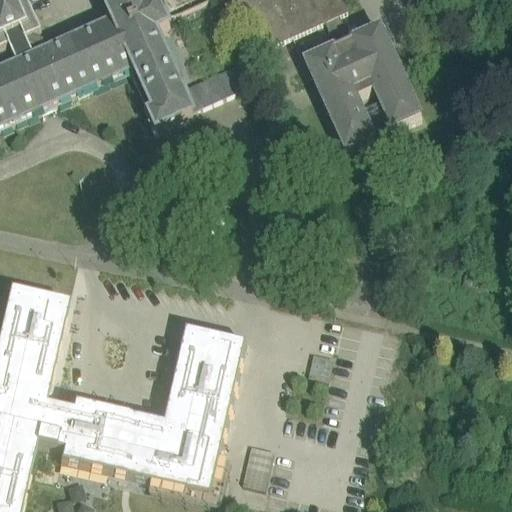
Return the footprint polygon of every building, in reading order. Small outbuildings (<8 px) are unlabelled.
[(0,137),(131,78),(159,140),(196,123),(193,118),(255,91),(245,70),(183,97),(158,40),(171,34),(167,24),(220,0),(234,0),(260,57),(326,28),(339,56),(307,70),(308,72),(306,73),(304,78),(306,84),(312,86),(314,85),(346,159),(379,144),(363,109),(380,102),(396,137),(423,125),(383,36),(354,50),(350,41),(360,37),(356,28),(346,32),(341,21),(349,18),(341,0),(156,0),(160,10),(147,15),(140,0),(101,0),(114,29),(35,64),(27,44),(42,37),(26,0),(0,0),(0,56),(10,52),(19,71),(0,79),(0,137)] [(496,280),(468,275),(465,289),(493,295),(496,280)] [(360,281),(338,276),(336,276),(330,302),(378,312),(384,286),(382,286),(360,281)] [(0,511),(22,511),(36,453),(62,459),(59,470),(146,490),(153,491),(213,505),(221,469),(248,351),(188,338),(187,343),(166,431),(127,422),(91,414),(69,409),(67,417),(45,412),(69,310),(68,310),(9,297),(0,334),(0,511)] [(395,375),(400,343),(369,339),(365,371),(395,375)]
